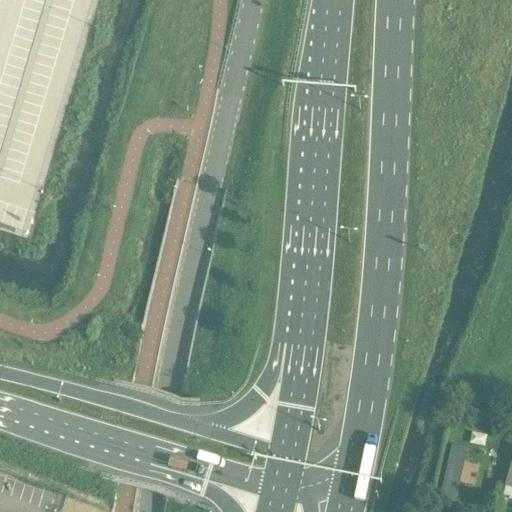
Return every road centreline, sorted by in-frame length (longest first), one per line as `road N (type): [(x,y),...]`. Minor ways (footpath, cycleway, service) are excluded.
road 1 (unclassified): [(253,0),(180,321),(148,511)]
road 2 (primary): [(349,498),(385,241),(394,0)]
road 3 (primary): [(331,0),(285,454)]
road 4 (tertiary): [(285,454),(0,373)]
road 5 (tertiary): [(0,410),(276,504)]
